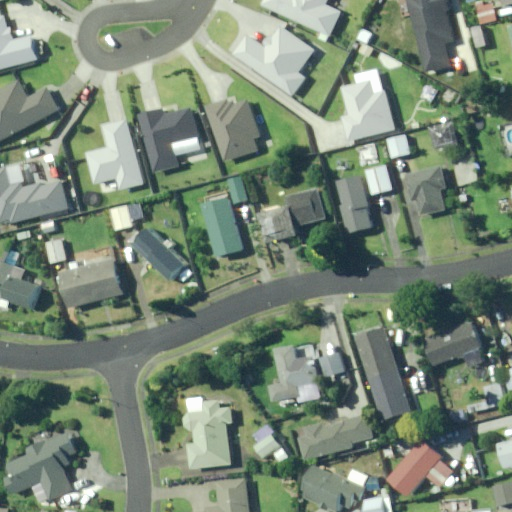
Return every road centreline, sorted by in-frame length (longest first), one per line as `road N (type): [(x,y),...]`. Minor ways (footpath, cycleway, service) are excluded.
road 1 (residential): [(114,353),(315,284),(470,272),(511,261)]
road 2 (residential): [(190,13),(177,35),(111,62),(97,61),(84,45),(84,23),(111,9)]
road 3 (residential): [(137,511),(136,455),(114,353)]
